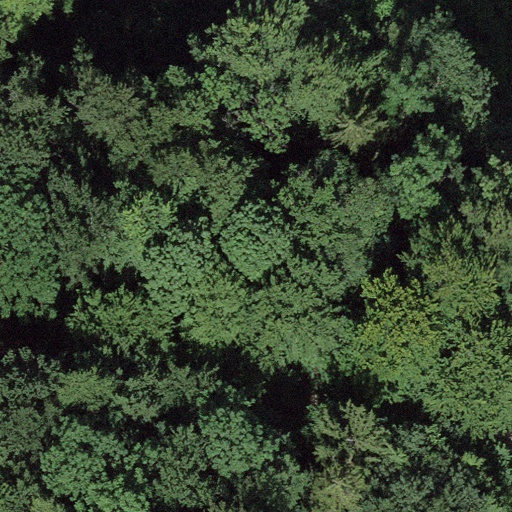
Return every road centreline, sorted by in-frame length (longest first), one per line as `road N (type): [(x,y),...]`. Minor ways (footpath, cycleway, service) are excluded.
road 1 (track): [(0,361),(283,414),(511,436)]
road 2 (track): [(306,205),(0,86)]
